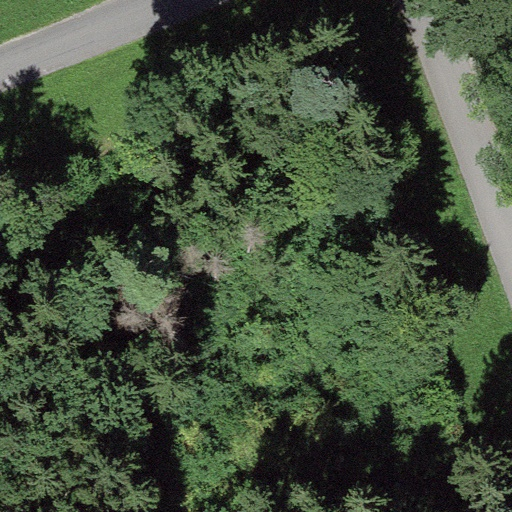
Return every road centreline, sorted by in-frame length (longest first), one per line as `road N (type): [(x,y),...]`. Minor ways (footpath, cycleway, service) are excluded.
road 1 (unclassified): [(511,227),(427,0)]
road 2 (unclassified): [(0,85),(199,0)]
